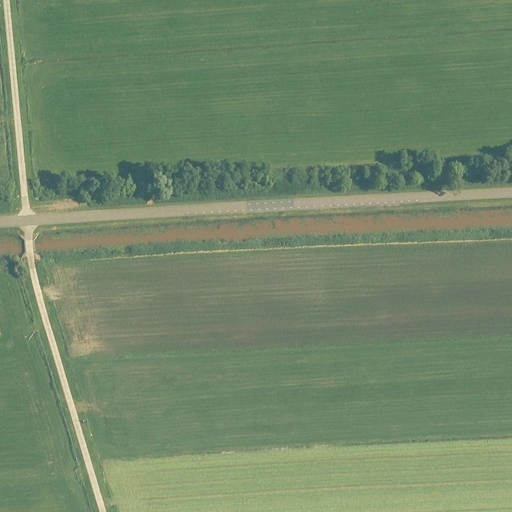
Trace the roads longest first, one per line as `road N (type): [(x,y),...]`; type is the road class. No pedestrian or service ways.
road 1 (unclassified): [(26,223),(511,193)]
road 2 (unclassified): [(98,511),(30,266),(26,223)]
road 3 (unclassified): [(26,223),(5,0)]
